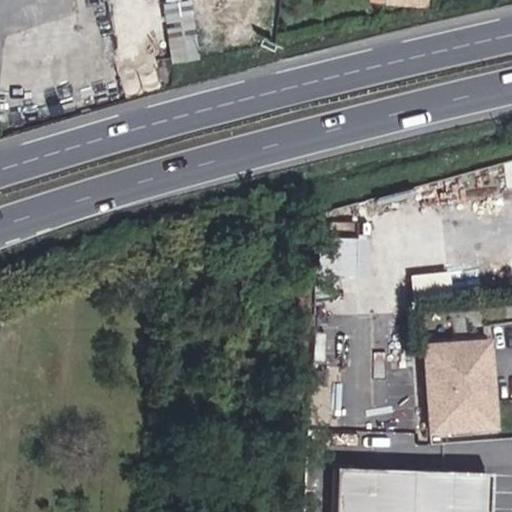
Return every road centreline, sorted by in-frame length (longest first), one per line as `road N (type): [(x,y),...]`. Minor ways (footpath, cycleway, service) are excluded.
road 1 (trunk): [(0,222),(266,144),(511,88)]
road 2 (trunk): [(511,35),(257,92),(0,168)]
